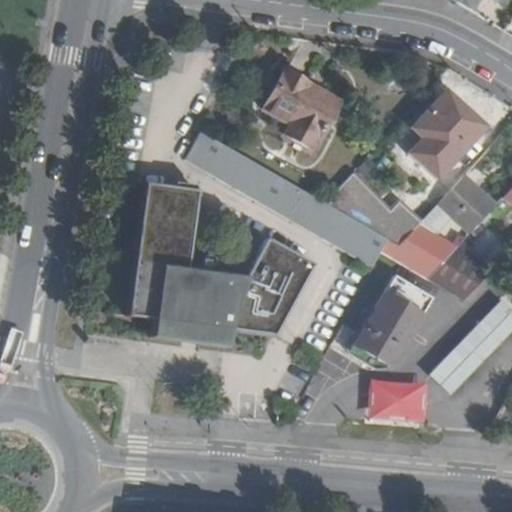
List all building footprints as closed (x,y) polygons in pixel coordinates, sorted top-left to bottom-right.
[(452,0),(451,2),(466,12),(473,0),(477,0),(482,2),(483,0),(490,0),(502,7),(506,0),(452,0)] [(321,134),(338,96),(282,71),(265,108),(291,120),(287,129),(312,142),(317,131),(321,134)] [(436,183),(485,128),(445,92),(411,131),(421,142),(408,156),(436,183)] [(384,250),(318,210),(201,139),(197,137),(181,164),(371,273),(377,261),(380,257),(384,250)] [(385,212),(346,180),(318,210),(384,250),(392,255),(417,227),(419,225),(394,204),(385,212)] [(465,236),(491,208),(460,180),(435,208),(465,236)] [(511,185),(500,200),(511,207),(511,185)] [(275,335),(311,272),(265,246),(243,285),(190,278),(200,197),(143,190),(133,265),(127,317),(126,326),(211,337),(225,338),(270,344),(275,335)] [(452,249),(417,227),(392,255),(427,276),(452,249)] [(466,300),(491,273),(452,249),(427,276),(466,300)] [(394,272),(348,347),(383,369),(426,301),(438,283),(427,276),(392,255),(384,250),(380,257),(377,261),(394,272)] [(511,331),(511,315),(498,301),(428,376),(450,397),(511,331)] [(383,369),(348,347),(343,356),(367,371),(383,369)] [(427,397),(370,394),(368,429),(425,433),(427,397)]
